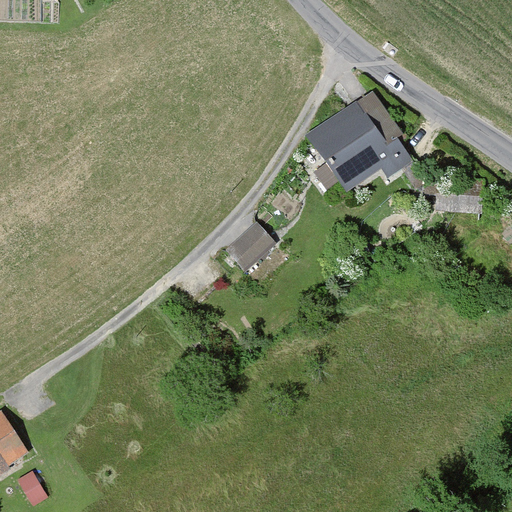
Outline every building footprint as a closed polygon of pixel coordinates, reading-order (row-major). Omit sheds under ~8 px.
[(382,91),(311,139),(351,198),(388,174),(393,181),(419,163),(408,146),(415,141),(382,91)] [(439,192),(437,207),(457,207),(458,194),(439,192)] [(263,229),(232,255),(265,294),(296,268),(263,229)] [(5,417),(0,419),(0,483),(34,461),(5,417)] [(23,483),(38,508),(51,500),(37,475),(23,483)]
